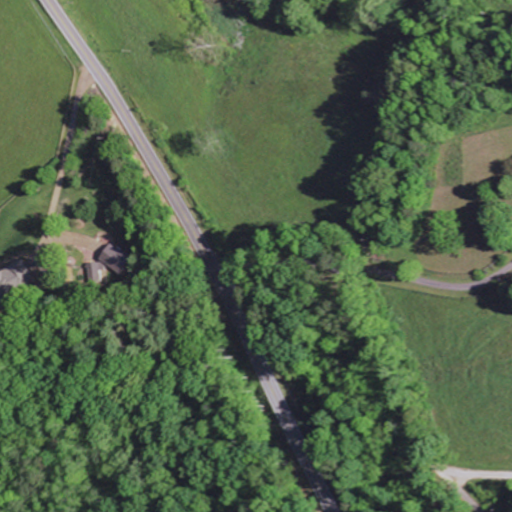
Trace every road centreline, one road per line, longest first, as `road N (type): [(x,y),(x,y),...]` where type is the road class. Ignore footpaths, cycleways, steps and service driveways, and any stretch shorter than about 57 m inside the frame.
road 1 (primary): [(326,511),(159,178),(52,0)]
road 2 (residential): [(334,272),(353,291),(431,457),(480,511)]
road 3 (residential): [(211,277),(287,258),(334,272)]
